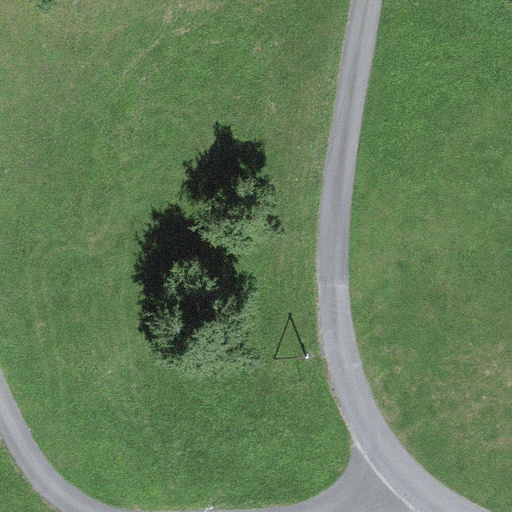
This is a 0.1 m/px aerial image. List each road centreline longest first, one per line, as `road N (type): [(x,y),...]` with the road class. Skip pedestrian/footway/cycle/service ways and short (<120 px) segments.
road 1 (unclassified): [(451,511),(374,435),(356,404),(334,321),(337,201),(369,0)]
road 2 (track): [(0,396),(39,469),(89,511)]
